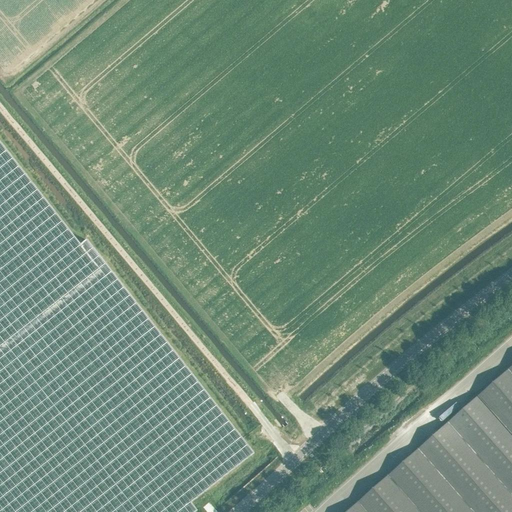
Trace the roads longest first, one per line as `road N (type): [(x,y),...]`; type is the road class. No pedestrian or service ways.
road 1 (unknown): [(294,466),(0,99)]
road 2 (unclassified): [(242,511),(511,280)]
